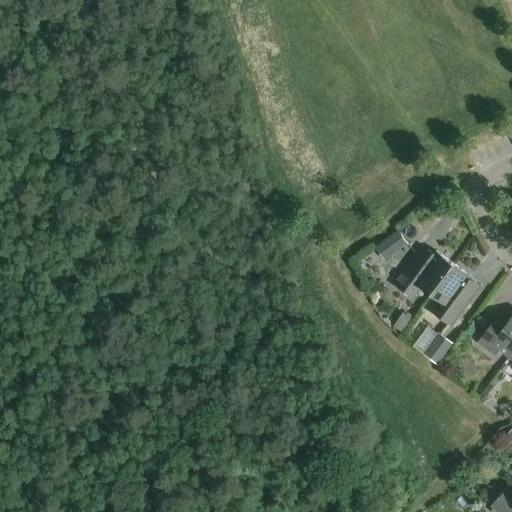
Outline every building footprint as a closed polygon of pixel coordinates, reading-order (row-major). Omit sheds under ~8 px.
[(408,244),(397,231),(374,249),(385,262),(408,244)] [(431,295),(453,264),(436,251),(435,253),(425,246),(395,286),(412,298),(420,287),(431,295)] [(453,264),(431,295),(441,302),(433,314),(450,326),(481,284),(453,264)] [(413,319),(403,312),(395,326),(404,332),(413,319)] [(510,357),(511,353),(511,317),(505,328),(495,321),(478,343),(495,355),(499,350),(510,357)] [(437,333),(422,354),(438,366),(453,345),(437,333)] [(511,511),(511,494),(506,490),(491,507),(496,511),(511,511)]
